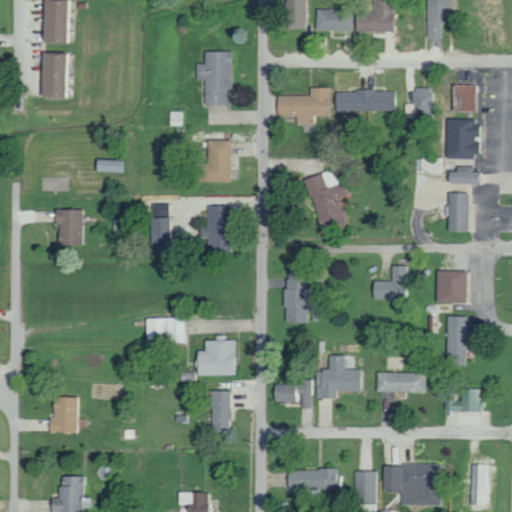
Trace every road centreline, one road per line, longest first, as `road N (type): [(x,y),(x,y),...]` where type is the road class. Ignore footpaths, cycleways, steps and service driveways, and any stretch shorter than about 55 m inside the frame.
road 1 (residential): [(23,0),(15,511)]
road 2 (residential): [(259,511),(266,0)]
road 3 (residential): [(262,431),(511,437)]
road 4 (residential): [(511,63),(269,63)]
road 5 (residential): [(511,247),(372,250)]
